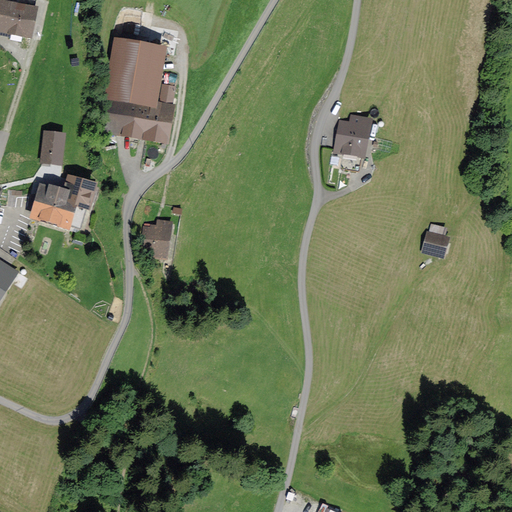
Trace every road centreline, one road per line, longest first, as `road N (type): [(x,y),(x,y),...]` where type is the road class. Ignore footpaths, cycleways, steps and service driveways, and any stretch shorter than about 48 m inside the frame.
road 1 (unclassified): [(0,400),(50,421),(68,418),(91,398),(125,321),(130,203),(186,147),(273,0)]
road 2 (track): [(294,439),(363,376),(405,294),(441,260)]
